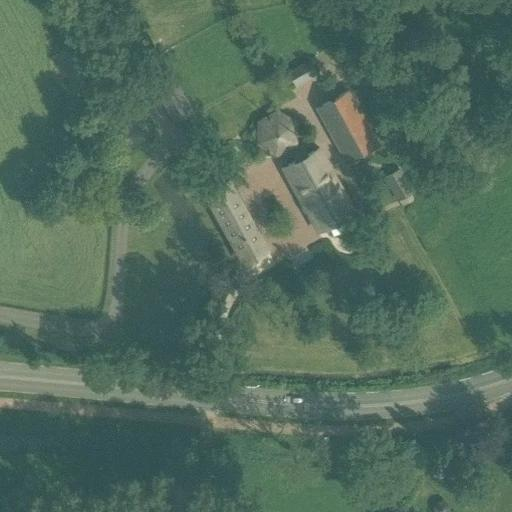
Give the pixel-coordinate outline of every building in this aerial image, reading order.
[(174,123),(192,112),(154,47),(136,58),(174,123)] [(296,85),(316,74),(308,60),(288,72),(296,85)] [(377,144),(348,91),(317,108),(346,161),(377,144)] [(316,231),(354,211),(320,148),(282,169),(316,231)] [(411,192),(408,186),(399,171),(385,178),(396,199),(411,192)] [(228,183),(207,195),(243,260),(264,248),(228,183)]
